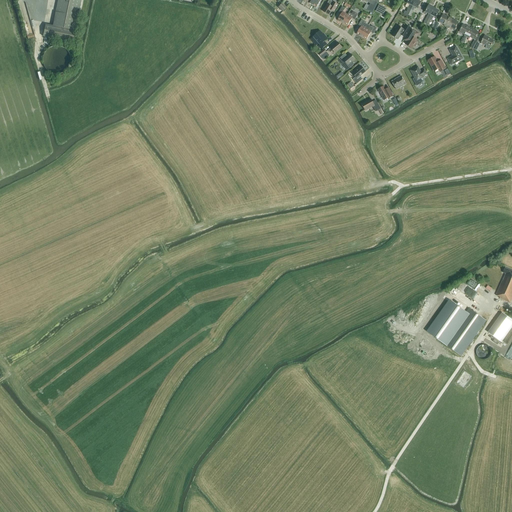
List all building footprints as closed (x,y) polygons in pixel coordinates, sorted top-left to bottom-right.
[(57,0),(55,13),(53,26),(45,25),(43,37),(73,43),(75,31),(78,17),(81,0),(57,0)] [(376,0),(364,0),(371,3),(368,9),(372,10),(376,2),(376,0)] [(408,15),(415,0),(408,0),(407,3),(410,5),(406,14),(408,15)] [(421,2),(417,0),(415,0),(408,15),(410,16),(415,7),(418,9),(421,2)] [(335,10),(338,5),(333,2),(331,6),(328,4),(323,11),(329,15),(332,9),(335,10)] [(282,12),(286,8),(282,4),(278,8),(282,12)] [(342,23),(347,15),(343,12),(345,8),(342,6),(339,12),(341,14),(338,20),(342,23)] [(426,24),(434,8),(428,6),(425,12),(428,14),(424,23),(426,24)] [(439,11),(434,8),(426,24),(428,25),(433,16),(436,18),(439,11)] [(350,16),(347,15),(342,23),(347,26),(352,18),(354,20),(358,14),(353,11),(350,16)] [(446,27),(451,19),(443,15),(439,22),(445,25),(444,26),(446,27)] [(361,37),(366,29),(364,27),(367,22),(362,19),(358,25),(361,27),(356,34),(361,37)] [(458,23),(451,19),(446,27),(449,28),(449,27),(455,30),(458,23)] [(415,22),(412,20),(409,24),(405,30),(408,33),(415,22)] [(369,30),(366,29),(361,37),(366,40),(371,32),(373,34),(377,28),(372,25),(369,30)] [(467,37),(471,29),(463,25),(459,32),(465,34),(464,36),(467,37)] [(404,30),(398,26),(394,32),(394,33),(392,36),(398,39),(400,36),(404,30)] [(407,42),(405,44),(412,48),(417,40),(416,39),(419,34),(416,32),(412,29),(411,29),(404,40),(407,42)] [(479,32),(471,29),(467,37),(469,38),(470,37),(475,40),(473,43),(476,44),(479,37),(477,36),(479,32)] [(324,41),(327,39),(325,35),(324,36),(320,31),(313,37),(320,45),(319,46),(321,49),(327,44),(324,41)] [(493,42),(494,41),(488,38),(488,37),(485,35),(481,43),(487,45),(486,47),(486,48),(488,50),(489,49),(490,47),(492,45),(493,45),(494,43),(494,42),(493,42)] [(342,47),(338,42),(331,48),(328,50),(330,53),(333,50),(335,53),(342,47)] [(46,52),(45,53),(45,54),(44,55),(44,56),(43,57),(43,58),(43,59),(43,60),(43,62),(43,63),(43,65),(44,66),(44,67),(45,69),(47,70),(48,71),(49,72),(50,73),(52,74),(53,74),(55,75),(56,75),(58,75),(59,75),(61,74),(62,73),(64,73),(65,72),(66,71),(67,70),(68,69),(69,68),(69,66),(70,65),(70,64),(70,63),(70,62),(70,61),(70,60),(70,58),(70,57),(69,56),(68,54),(67,52),(66,51),(65,50),(64,49),(62,48),(60,48),(59,47),(56,47),(55,47),(53,48),(51,48),(50,49),(48,50),(47,51),(46,52)] [(463,59),(456,47),(450,50),(453,56),(448,59),(451,65),(463,59)] [(327,52),(324,49),(318,54),(321,57),(327,52)] [(355,59),(351,54),(346,58),(343,55),(338,60),(342,64),(345,62),(350,68),(353,65),(353,64),(352,62),(355,59)] [(439,65),(435,58),(429,62),(434,71),(438,69),(440,72),(445,69),(442,63),(439,65)] [(366,72),(361,66),(352,73),(356,77),(353,79),(357,84),(362,79),(360,77),(366,72)] [(418,67),(411,71),(415,78),(416,78),(417,80),(420,78),(421,79),(424,77),(423,76),(427,74),(424,70),(421,72),(418,67)] [(405,84),(401,76),(398,78),(392,82),(396,89),(405,84)] [(384,86),(378,89),(382,97),(381,98),(383,101),(388,98),(388,99),(390,98),(393,96),(389,88),(386,90),(384,86)] [(371,99),(362,104),(365,110),(373,106),(375,112),(379,110),(380,109),(377,102),(373,104),(371,99)] [(499,298),(510,303),(511,298),(511,271),(505,268),(503,273),(506,274),(504,278),(502,281),(496,295),(500,297),(499,298)] [(465,304),(468,298),(453,288),(450,294),(465,304)] [(486,321),(469,308),(444,343),(461,356),(486,321)] [(511,325),(511,319),(503,313),(489,333),(501,342),(511,325)] [(479,356),(489,359),(492,348),(482,346),(479,356)]
